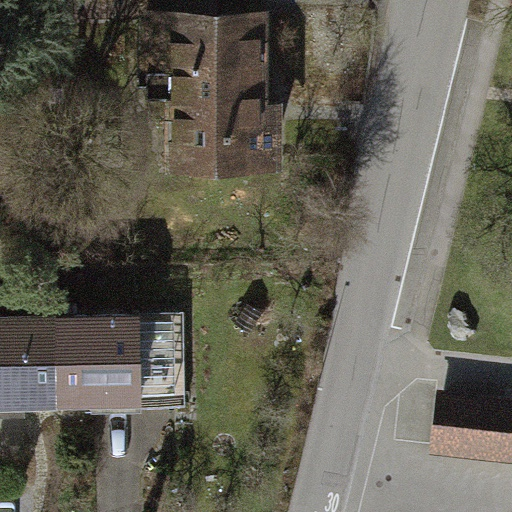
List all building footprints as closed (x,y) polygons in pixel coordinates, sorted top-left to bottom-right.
[(213,13),(212,0),(123,0),(124,14),(146,14),(213,13)] [(213,13),(146,14),(147,180),(279,179),(278,106),(266,107),(265,13),(213,13)] [(49,322),(51,418),(135,416),(133,320),(49,322)] [(0,419),(51,418),(49,322),(0,323),(0,419)] [(511,402),(439,394),(433,452),(511,460),(511,402)]
